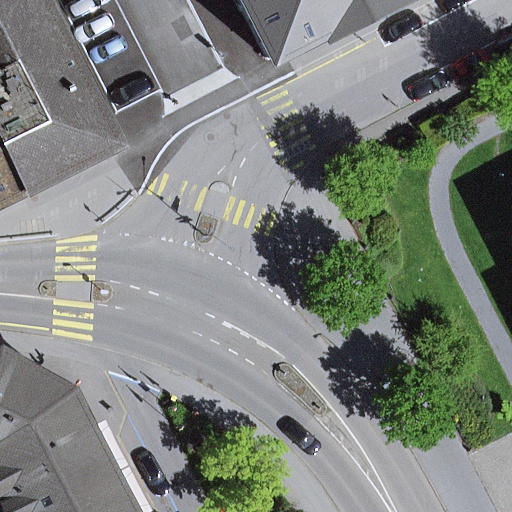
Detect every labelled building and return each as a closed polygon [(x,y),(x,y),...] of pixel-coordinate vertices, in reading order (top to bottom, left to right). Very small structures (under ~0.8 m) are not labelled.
[(54,145),(98,122),(35,0),(0,0),(0,162),(16,194),(24,190),(12,166),(54,145)] [(236,0),(268,61),(396,0),(236,0)] [(12,166),(24,190),(110,146),(98,122),(54,145),(12,166)] [(0,201),(16,194),(0,162),(0,201)] [(0,470),(84,428),(67,393),(0,355),(0,470)] [(0,511),(40,511),(109,476),(84,428),(0,470),(0,511)] [(127,511),(109,476),(40,511),(127,511)]
